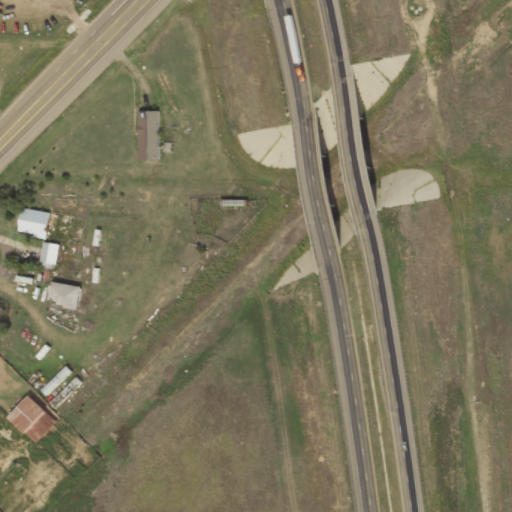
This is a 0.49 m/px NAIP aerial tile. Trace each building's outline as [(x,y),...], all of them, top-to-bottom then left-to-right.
[(139,111),(139,159),(159,159),(159,111),(139,111)] [(47,236),(49,212),(21,208),(18,233),(47,236)] [(40,262),(57,264),(59,244),(43,242),(40,262)] [(78,309),(81,287),(52,282),(48,305),(78,309)] [(9,416),(35,443),(57,422),(31,395),(9,416)]
